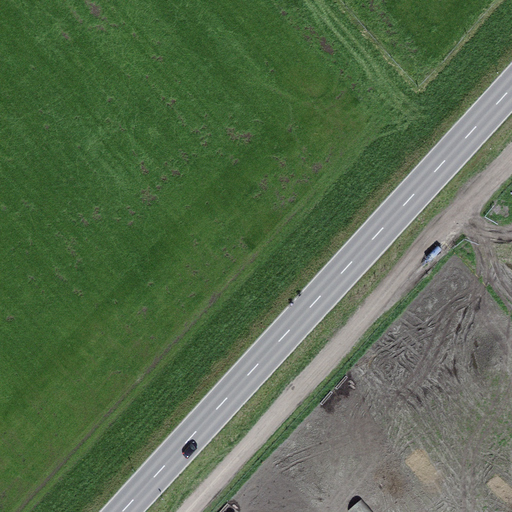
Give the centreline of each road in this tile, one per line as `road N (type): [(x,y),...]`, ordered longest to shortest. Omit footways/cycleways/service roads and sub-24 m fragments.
road 1 (secondary): [(511,89),(123,511)]
road 2 (track): [(511,157),(187,511)]
